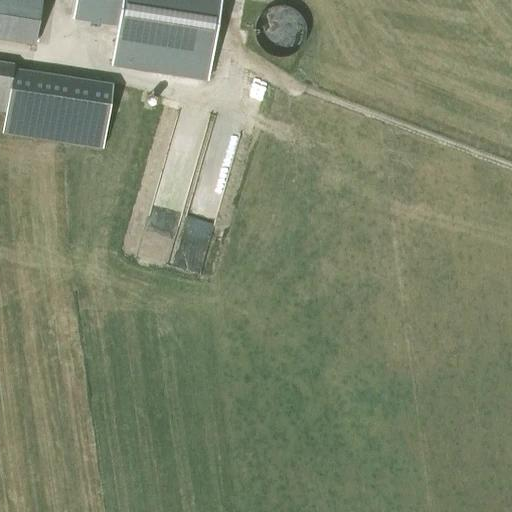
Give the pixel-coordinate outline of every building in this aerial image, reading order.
[(0,0),(0,37),(34,43),(40,0),(0,0)] [(117,23),(111,63),(207,78),(219,0),(74,0),(72,16),(117,23)] [(255,22),(254,29),(254,33),(255,38),(256,41),(259,46),(262,49),(265,52),(268,54),(271,55),(276,57),(281,57),(286,56),(291,54),(296,51),(300,47),(302,44),(304,39),(306,33),(306,29),(305,25),(303,21),(301,17),(299,14),(293,10),(290,8),(287,7),(280,6),(278,6),(274,7),(268,9),(265,10),(262,12),(259,15),(257,19),(255,22)] [(0,111),(5,112),(13,68),(14,63),(0,60),(0,111)] [(5,112),(2,132),(101,149),(111,85),(13,68),(5,112)]
